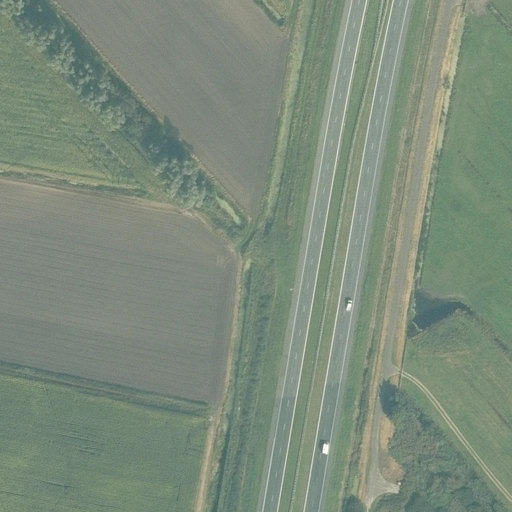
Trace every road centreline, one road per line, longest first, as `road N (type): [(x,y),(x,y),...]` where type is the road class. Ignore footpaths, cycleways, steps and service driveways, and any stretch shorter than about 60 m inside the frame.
road 1 (motorway): [(315,511),(405,0)]
road 2 (motorway): [(356,0),(269,511)]
road 3 (unclassified): [(371,484),(450,0)]
road 4 (track): [(385,369),(426,391),(511,498)]
